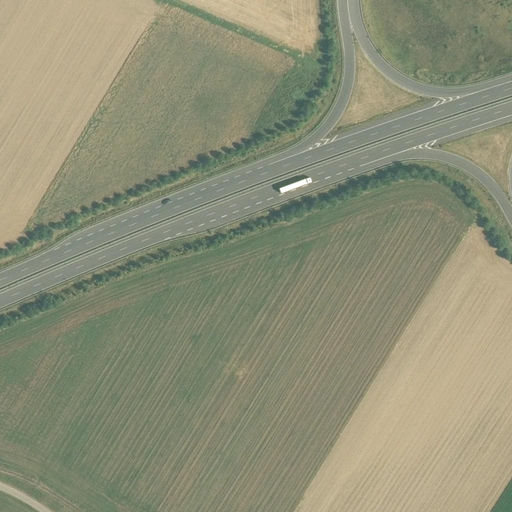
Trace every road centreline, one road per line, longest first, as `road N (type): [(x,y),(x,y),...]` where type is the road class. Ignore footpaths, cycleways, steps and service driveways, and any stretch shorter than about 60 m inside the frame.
road 1 (trunk): [(0,302),(343,166)]
road 2 (trunk): [(284,165),(0,281)]
road 3 (trunk): [(490,95),(284,165)]
road 4 (trunk): [(343,166),(420,154),(446,158),(484,179),(511,214)]
road 5 (trunk): [(490,95),(421,90),(394,76),(346,7)]
road 6 (trunk): [(346,7),(351,62),(342,103),(284,165)]
road 7 (trunk): [(343,166),(511,109)]
